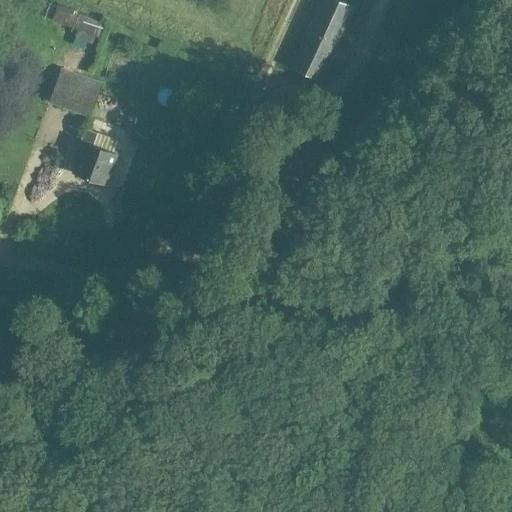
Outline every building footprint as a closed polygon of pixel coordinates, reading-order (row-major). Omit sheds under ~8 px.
[(355,9),(336,0),(322,0),(292,68),(322,81),(355,9)] [(339,0),(371,13),(376,0),(339,0)] [(86,53),(91,38),(67,30),(62,45),(86,53)] [(103,83),(62,68),(50,103),(91,118),(103,83)] [(87,130),(82,142),(77,155),(81,156),(75,174),(107,185),(122,142),(87,130)]
